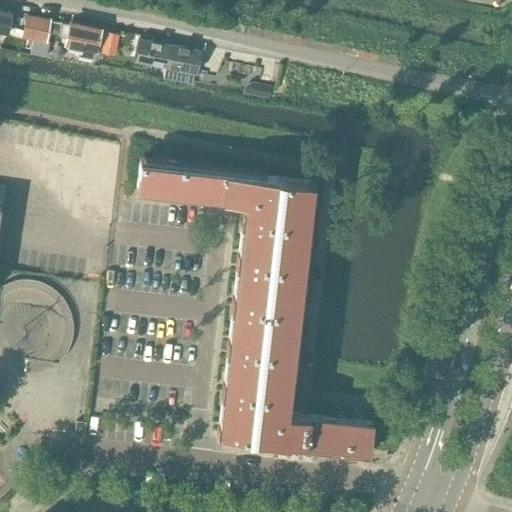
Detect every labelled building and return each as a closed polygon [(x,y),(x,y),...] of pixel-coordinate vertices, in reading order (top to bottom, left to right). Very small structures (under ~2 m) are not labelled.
[(16,12),(11,11),(0,8),(0,29),(6,31),(8,24),(14,25),(16,12)] [(33,36),(37,15),(26,13),(21,34),(33,36)] [(37,15),(33,36),(44,39),(46,30),(57,32),(59,22),(48,20),(49,17),(37,15)] [(63,19),(63,21),(60,21),(59,22),(57,32),(65,34),(63,43),(77,46),(76,54),(92,57),(94,49),(99,28),(67,22),(68,20),(63,19)] [(117,32),(105,30),(100,50),(113,53),(117,32)] [(163,64),(167,43),(137,37),(133,57),(163,64)] [(162,75),(162,77),(191,83),(194,70),(195,70),(199,50),(167,43),(163,64),(164,64),(162,75)] [(255,82),(253,94),(267,97),(269,85),(255,82)] [(368,450),(368,449),(371,421),(284,411),(310,180),(137,161),(134,189),(242,201),(216,433),(368,450)] [(76,419),(74,434),(84,435),(86,421),(76,419)]
